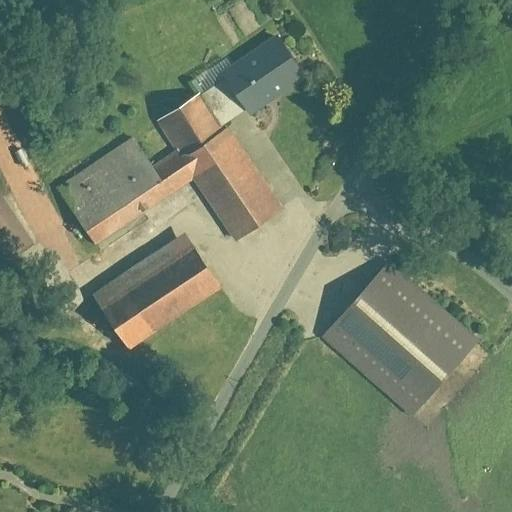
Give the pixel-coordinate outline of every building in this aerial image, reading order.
[(229,77),(255,115),(312,77),(286,39),(229,77)] [(183,150),(154,169),(136,143),(62,193),(100,248),(175,198),(170,191),(197,172),(239,234),(286,202),(222,107),(176,139),(183,150)] [(1,172),(0,172),(0,282),(52,248),(1,172)] [(105,301),(144,352),(234,283),(195,232),(105,301)] [(388,269),(327,341),(417,417),(478,345),(388,269)]
